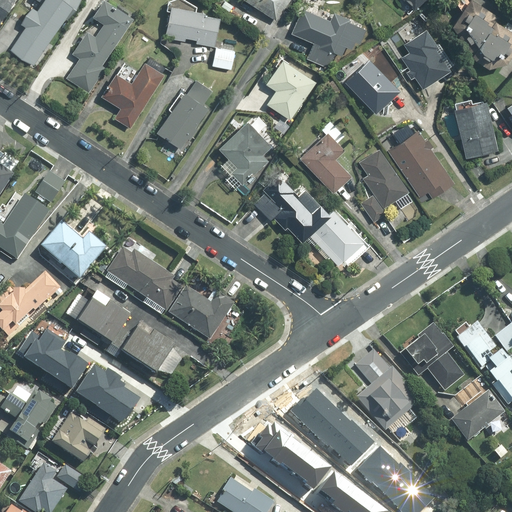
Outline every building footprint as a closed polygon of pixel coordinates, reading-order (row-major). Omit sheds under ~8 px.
[(0,0),(0,24),(15,0),(0,0)] [(136,15),(113,0),(103,0),(95,14),(105,21),(97,34),(89,29),(73,52),(80,57),(66,77),(89,93),(107,66),(103,64),(136,15)] [(249,0),(277,19),(290,0),(249,0)] [(503,14),(481,0),(471,0),(457,22),(478,57),(492,66),(510,61),(511,57),(511,25),(500,18),(503,14)] [(45,58),(62,11),(37,2),(26,32),(16,28),(8,52),(24,57),(27,52),(45,58)] [(208,10),(173,4),(167,33),(175,34),(175,38),(187,40),(187,37),(198,39),(197,42),(216,45),(222,15),(208,13),(208,10)] [(332,18),(304,6),(292,32),(315,42),(308,57),(331,67),(353,17),(335,10),(332,18)] [(442,44),(429,25),(406,42),(411,50),(403,56),(411,68),(407,70),(413,78),(416,75),(425,87),(454,67),(439,46),(442,44)] [(236,49),(217,46),(213,64),(233,68),(236,49)] [(319,79),(285,57),(267,82),(277,89),(268,103),(292,118),(319,79)] [(167,72),(147,59),(134,80),(130,78),(139,68),(122,58),(114,65),(117,72),(103,94),(121,107),(115,116),(132,127),(167,72)] [(403,88),(377,62),(352,86),(372,106),(373,105),(378,110),(390,99),(391,100),(403,88)] [(214,90),(198,78),(189,90),(187,90),(158,131),(182,148),(189,138),(191,139),(199,127),(198,126),(211,106),(205,102),(214,90)] [(501,148),(490,98),(457,106),(468,156),(501,148)] [(274,144),(250,119),(221,146),(238,165),(232,170),(244,183),(271,158),(265,152),(274,144)] [(427,138),(420,127),(389,149),(421,196),(429,191),(434,197),(457,181),(433,146),(435,144),(429,136),(427,138)] [(347,147),(330,130),(301,156),(336,191),(354,173),(338,156),(347,147)] [(411,189),(382,147),(360,161),(369,173),(364,177),(385,207),(411,189)] [(0,196),(16,173),(0,162),(0,196)] [(67,181),(51,170),(36,192),(52,203),(67,181)] [(367,240),(336,208),(331,212),(307,187),(300,193),(279,173),(264,188),(267,191),(254,202),(271,220),(275,217),(287,228),(289,226),(304,241),(316,230),(346,259),(367,240)] [(51,210),(26,193),(4,225),(0,221),(0,246),(18,259),(51,210)] [(85,238),(63,221),(42,245),(82,278),(109,246),(91,231),(85,238)] [(133,252),(124,246),(107,271),(168,311),(184,286),(174,279),(176,276),(135,248),(133,252)] [(62,287),(46,271),(27,288),(15,288),(15,294),(14,293),(0,305),(0,306),(4,311),(0,314),(0,325),(10,336),(62,287)] [(213,302),(187,285),(169,312),(212,340),(237,303),(220,291),(213,302)] [(79,319),(119,345),(128,330),(125,327),(133,314),(98,291),(79,319)] [(134,334),(128,330),(119,345),(159,373),(178,343),(143,320),(134,334)] [(401,352),(420,376),(429,369),(446,391),(466,374),(449,352),(455,346),(445,333),(444,333),(436,322),(419,335),(420,337),(401,352)] [(497,345),(479,322),(471,328),(467,322),(457,330),(461,335),(458,337),(482,369),(492,361),(486,354),(497,345)] [(511,348),(511,324),(496,335),(507,352),(511,348)] [(18,352),(71,385),(86,362),(60,346),(64,340),(44,328),(40,334),(32,329),(18,352)] [(511,356),(504,348),(491,358),(498,366),(492,371),(500,381),(494,385),(509,404),(511,402),(511,356)] [(392,368),(375,349),(356,365),(373,384),(358,397),(387,430),(423,400),(395,366),(392,368)] [(76,388),(129,421),(144,398),(118,382),(122,376),(103,364),(99,370),(90,365),(76,388)] [(317,386),(293,410),(304,421),(328,397),(317,386)] [(27,402),(12,392),(2,408),(19,419),(8,435),(29,449),(41,431),(38,428),(41,424),(44,426),(58,406),(52,402),(54,399),(42,390),(40,392),(36,389),(27,402)] [(507,411),(490,390),(453,419),(470,440),(486,427),(487,429),(491,426),(490,424),(507,411)] [(328,397),(304,421),(316,432),(339,408),(328,397)] [(339,408),(316,432),(327,443),(351,419),(339,408)] [(104,433),(72,412),(60,431),(53,442),(86,463),(93,451),(89,449),(92,444),(96,446),(104,433)] [(351,419),(327,443),(339,454),(362,430),(351,419)] [(256,445),(273,457),(289,436),(272,423),(269,426),(266,424),(258,435),(262,437),(256,445)] [(362,430),(339,454),(350,465),(374,441),(362,430)] [(273,457),(294,472),(310,451),(289,436),(273,457)] [(502,443),(494,449),(501,458),(509,452),(502,443)] [(380,445),(357,469),(371,482),(394,458),(380,445)] [(50,454),(59,461),(64,454),(55,448),(50,454)] [(294,472),(315,488),(331,466),(310,451),(294,472)] [(394,458),(371,482),(384,495),(407,471),(394,458)] [(0,492),(14,471),(0,462),(0,492)] [(59,471),(45,462),(20,501),(36,511),(40,511),(42,509),(46,511),(53,511),(69,488),(54,479),(59,471)] [(67,463),(58,476),(81,492),(90,478),(67,463)] [(356,486),(336,471),(320,491),(340,506),(356,486)] [(407,471),(384,495),(397,508),(421,484),(407,471)] [(253,492),(232,477),(224,489),(226,491),(218,501),(234,511),(269,511),(276,502),(255,488),(253,492)] [(421,484),(397,508),(401,511),(420,511),(434,497),(421,484)] [(367,511),(376,502),(356,486),(340,506),(347,511),(367,511)] [(389,511),(376,502),(367,511),(389,511)]
